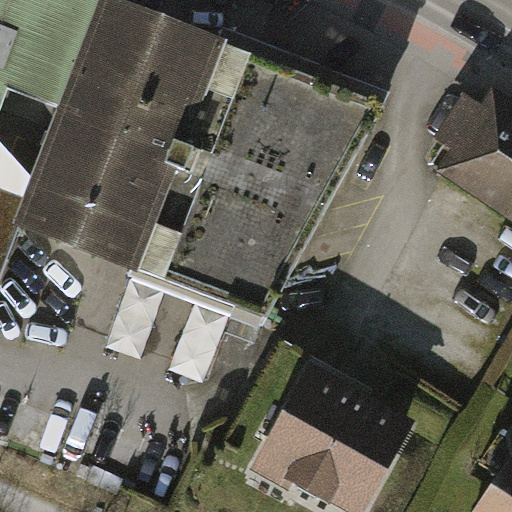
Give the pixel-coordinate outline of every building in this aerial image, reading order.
[(109,1),(109,0),(0,0),(0,122),(11,93),(42,105),(66,114),(109,1)] [(32,203),(22,228),(146,276),(233,48),(109,1),(66,114),(42,178),(32,203)] [(385,106),(233,48),(146,276),(266,321),(385,106)] [(511,111),(498,102),(447,176),(511,221),(511,111)] [(0,283),(22,228),(32,203),(0,190),(0,283)] [(345,380),(279,343),(222,446),(320,500),(335,495),(337,491),(365,506),(410,426),(341,387),(345,380)] [(511,511),(511,470),(482,511),(511,511)]
